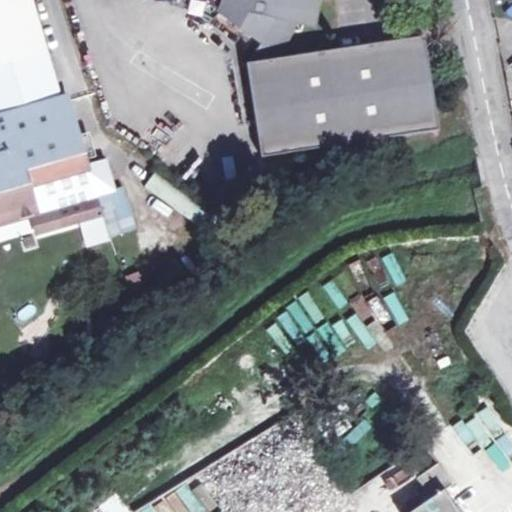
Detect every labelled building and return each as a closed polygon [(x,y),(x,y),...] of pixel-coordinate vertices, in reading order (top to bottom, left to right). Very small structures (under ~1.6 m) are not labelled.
[(31,0),(0,0),(0,222),(29,214),(38,212),(31,188),(88,172),(85,163),(66,97),(61,99),(31,0)] [(225,0),(226,1),(221,12),(263,42),(248,63),(268,155),(443,117),(423,24),(274,57),(295,21),(312,24),(316,8),(316,0),(225,0)] [(104,158),(85,163),(95,195),(113,190),(104,158)] [(31,188),(38,212),(55,207),(60,226),(101,215),(95,195),(85,163),(88,172),(31,188)] [(219,216),(153,168),(142,184),(208,232),(219,216)] [(113,190),(95,195),(101,215),(106,237),(133,229),(119,188),(113,190)] [(38,212),(29,214),(34,233),(60,226),(55,207),(38,212)] [(324,391),(310,377),(303,383),(317,398),(324,391)] [(459,511),(445,491),(414,511),(459,511)]
